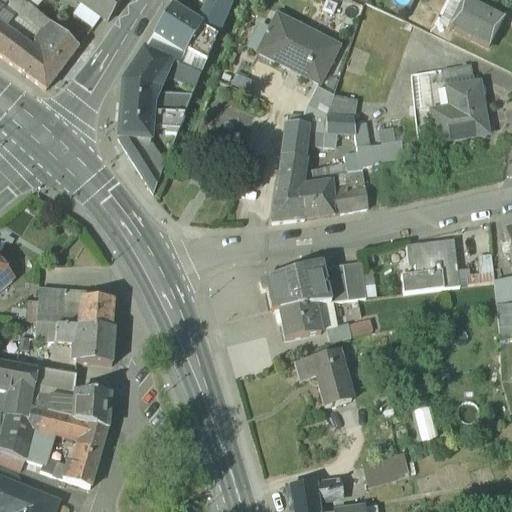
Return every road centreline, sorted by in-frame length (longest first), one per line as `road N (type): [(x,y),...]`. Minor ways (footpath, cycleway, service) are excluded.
road 1 (residential): [(158,276),(214,256),(511,203)]
road 2 (secondary): [(240,511),(158,276)]
road 3 (secondary): [(158,276),(107,200),(49,138)]
road 4 (secondary): [(143,0),(49,138)]
